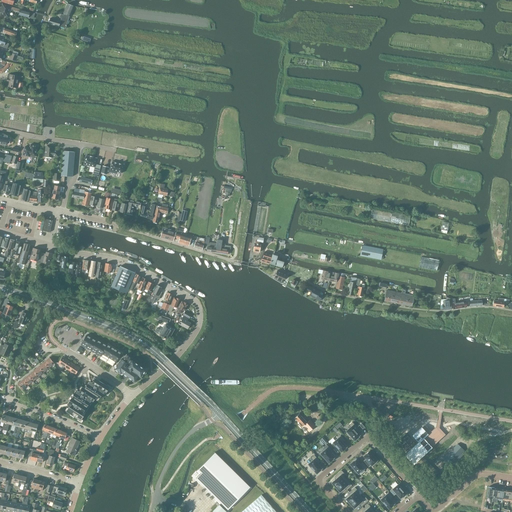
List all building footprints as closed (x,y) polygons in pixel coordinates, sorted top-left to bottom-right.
[(0,14),(8,17),(11,7),(2,3),(0,10),(0,14)] [(70,17),(74,6),(68,4),(63,14),(64,14),(63,15),(61,14),(60,18),(61,18),(60,21),(51,18),(48,27),(52,28),(53,25),(59,27),(66,29),(69,17),(70,17)] [(28,18),(30,12),(20,10),(18,16),(28,18)] [(5,28),(2,27),(0,26),(0,36),(4,38),(5,33),(15,37),(17,32),(11,30),(12,27),(8,26),(7,29),(5,28)] [(81,40),(89,43),(91,38),(83,35),(81,40)] [(9,44),(5,42),(6,40),(0,37),(0,43),(0,44),(0,45),(0,46),(7,49),(9,44)] [(5,71),(9,66),(10,63),(7,62),(6,65),(2,69),(5,71)] [(17,88),(19,76),(8,74),(7,79),(10,79),(8,87),(17,88)] [(9,136),(0,134),(0,143),(7,145),(8,143),(9,144),(10,139),(8,139),(9,136)] [(38,146),(30,145),(30,148),(25,147),(23,155),(28,156),(28,154),(35,156),(38,146)] [(58,157),(59,150),(53,150),(53,147),(46,146),(45,157),(52,157),(52,156),(58,157)] [(62,163),(61,176),(73,177),(75,152),(63,151),(62,163)] [(5,155),(3,162),(10,164),(12,157),(5,155)] [(90,157),(86,156),(84,165),(94,167),(93,173),(99,174),(101,166),(95,165),(97,159),(97,158),(93,157),(92,157),(92,158),(90,157),(91,157),(90,156),(90,157)] [(117,163),(112,162),(112,161),(112,162),(110,168),(108,168),(108,167),(103,166),(101,173),(107,174),(107,172),(110,172),(111,171),(122,173),(124,165),(124,164),(119,163),(119,164),(117,163)] [(13,183),(10,195),(18,196),(21,185),(13,183)] [(158,194),(157,201),(161,202),(162,197),(163,197),(165,197),(165,195),(167,196),(168,190),(164,189),(164,185),(160,184),(159,188),(158,194)] [(54,189),(52,198),(58,199),(60,192),(63,192),(64,188),(61,187),(54,185),(54,189)] [(79,193),(79,189),(75,188),(74,192),(73,192),(72,197),(83,199),(82,205),(89,206),(92,193),(85,192),(84,194),(79,193)] [(28,202),(31,191),(24,189),(21,200),(28,202)] [(111,210),(113,199),(107,198),(105,204),(106,205),(105,208),(111,210)] [(140,208),(141,202),(130,199),(129,200),(128,204),(126,213),(132,215),(134,207),(140,208)] [(122,203),(120,212),(126,213),(128,204),(129,200),(126,200),(125,204),(122,203)] [(149,211),(147,218),(151,219),(150,221),(152,221),(153,219),(152,219),(156,204),(151,203),(149,211)] [(147,218),(149,211),(145,210),(146,205),(143,204),(140,217),(147,218)] [(156,205),(152,222),(153,222),(153,223),(156,224),(157,223),(158,223),(160,212),(167,214),(168,208),(167,208),(168,206),(167,205),(162,204),(161,207),(156,205)] [(410,215),(372,208),(370,218),(408,225),(410,215)] [(50,232),(53,221),(45,219),(44,219),(45,219),(42,230),(50,232)] [(448,223),(442,222),(440,233),(446,234),(448,223)] [(163,230),(161,237),(173,241),(176,232),(176,231),(164,227),(163,229),(163,230)] [(191,241),(192,238),(177,233),(175,238),(179,239),(178,243),(189,246),(190,241),(191,241)] [(215,253),(217,244),(209,243),(210,238),(209,237),(208,239),(206,239),(204,244),(206,244),(205,249),(207,249),(207,251),(215,253)] [(9,239),(5,238),(5,239),(3,238),(0,246),(6,248),(9,239)] [(205,242),(205,239),(199,238),(198,240),(197,239),(196,243),(195,243),(194,248),(202,250),(205,242)] [(263,243),(263,238),(258,238),(257,242),(255,242),(255,244),(254,244),(253,251),(259,252),(261,245),(260,245),(260,242),(263,243)] [(12,250),(15,241),(10,239),(7,250),(6,251),(6,254),(5,257),(7,257),(9,252),(9,249),(12,250)] [(217,239),(217,244),(215,253),(228,254),(228,253),(230,253),(231,246),(225,245),(226,243),(224,240),(217,239)] [(19,255),(20,253),(23,243),(17,241),(13,254),(19,255)] [(31,245),(24,243),(22,251),(28,253),(31,245)] [(381,260),(383,249),(362,245),(360,256),(381,260)] [(40,262),(42,256),(39,255),(40,250),(33,248),(30,259),(37,261),(36,265),(39,266),(40,262)] [(27,260),(29,253),(22,251),(20,258),(18,258),(17,261),(19,261),(18,263),(19,263),(19,264),(20,264),(23,265),(24,265),(24,264),(25,265),(24,267),(27,268),(29,261),(27,260)] [(50,265),(53,254),(46,252),(45,256),(42,256),(40,262),(39,266),(42,267),(43,263),(50,265)] [(270,264),(272,255),(267,253),(264,252),(261,261),(270,264)] [(64,258),(62,258),(63,255),(57,253),(55,260),(61,262),(60,264),(61,266),(62,267),(66,268),(68,257),(65,257),(64,258)] [(272,255),(270,264),(276,266),(281,267),(284,261),(278,259),(277,258),(277,255),(273,254),(272,255)] [(439,260),(421,256),(419,267),(437,270),(439,260)] [(70,262),(68,272),(74,273),(74,276),(79,277),(81,268),(81,265),(78,264),(78,263),(70,262)] [(114,273),(114,269),(111,268),(112,264),(106,263),(104,271),(114,273)] [(117,272),(115,279),(111,286),(126,293),(128,288),(131,290),(135,282),(137,283),(141,276),(136,274),(133,281),(132,280),(135,273),(120,266),(119,268),(117,267),(115,271),(117,272)] [(285,279),(287,274),(277,270),(274,278),(281,283),(283,278),(285,279)] [(323,274),(322,279),(329,281),(331,272),(324,270),(323,274)] [(331,272),(329,281),(336,282),(337,278),(338,278),(338,277),(338,276),(339,274),(338,274),(331,272)] [(338,278),(336,289),(342,290),(345,278),(345,277),(338,276),(338,277),(338,278)] [(356,283),(357,278),(354,277),(353,282),(350,282),(347,294),(353,295),(356,283)] [(143,291),(145,286),(144,286),(147,280),(143,278),(137,289),(143,291)] [(151,296),(150,295),(152,291),(151,291),(154,284),(148,282),(145,288),(148,290),(147,293),(148,294),(145,298),(149,300),(151,296)] [(159,298),(162,293),(160,292),(162,288),(157,285),(153,293),(152,295),(159,298)] [(319,301),(322,296),(323,294),(320,292),(309,286),(306,290),(311,292),(309,296),(319,301)] [(385,301),(394,303),(402,305),(405,294),(387,290),(385,301)] [(167,311),(170,305),(169,303),(172,295),(168,292),(161,309),(167,311)] [(405,294),(402,305),(411,307),(414,296),(405,294)] [(177,307),(178,303),(180,299),(174,297),(169,310),(172,312),(174,306),(177,307)] [(446,297),(446,301),(444,301),(444,304),(442,304),(443,310),(451,309),(451,301),(451,299),(446,297)] [(509,303),(509,300),(504,299),(498,298),(498,301),(494,300),(493,306),(503,308),(504,302),(506,302),(506,303),(509,303)] [(183,311),(188,304),(182,301),(179,307),(177,306),(176,311),(178,312),(180,310),(183,311)] [(7,321),(13,307),(6,305),(3,313),(2,313),(2,312),(0,311),(0,317),(1,316),(5,317),(4,320),(7,321)] [(27,321),(28,320),(28,319),(28,318),(27,318),(29,314),(23,312),(19,322),(15,321),(13,327),(16,329),(18,325),(20,326),(21,323),(25,325),(26,321),(27,321)] [(187,329),(191,323),(186,320),(187,318),(182,315),(177,323),(187,329)] [(168,340),(174,329),(165,324),(160,335),(163,337),(164,338),(164,337),(168,340)] [(96,341),(87,335),(80,345),(100,357),(102,355),(105,356),(102,361),(114,368),(114,369),(122,375),(123,374),(135,382),(139,375),(141,377),(146,370),(132,360),(132,361),(129,359),(130,357),(128,356),(128,355),(126,354),(125,356),(121,353),(108,344),(107,346),(97,340),(96,341)] [(11,347),(5,344),(4,346),(1,344),(0,346),(0,354),(1,353),(7,356),(11,347)] [(64,367),(68,361),(62,357),(58,363),(64,367)] [(44,362),(49,368),(54,364),(49,358),(44,362)] [(70,371),(74,364),(68,361),(64,367),(70,371)] [(44,372),(49,368),(44,362),(39,366),(44,372)] [(74,364),(70,371),(76,375),(80,368),(74,364)] [(38,377),(44,372),(39,366),(33,371),(38,377)] [(33,381),(38,377),(33,371),(28,375),(33,381)] [(28,386),(33,381),(28,375),(23,380),(28,386)] [(97,396),(96,396),(99,398),(104,391),(106,392),(105,393),(105,394),(109,387),(95,378),(92,383),(91,382),(90,382),(89,382),(86,386),(85,388),(97,396)] [(22,390),(28,386),(23,380),(17,384),(22,390)] [(97,396),(85,388),(82,387),(79,392),(78,391),(77,391),(76,391),(72,397),(88,409),(96,396),(97,396)] [(82,418),(88,409),(72,397),(67,404),(68,405),(68,406),(69,407),(66,411),(80,421),(82,418)] [(5,430),(9,416),(3,414),(2,418),(0,417),(0,424),(0,425),(1,422),(4,423),(3,427),(4,427),(3,430),(5,430)] [(297,415),(295,417),(295,418),(294,419),(299,425),(298,426),(301,429),(304,427),(309,432),(315,426),(310,420),(307,423),(300,414),(297,416),(297,415)] [(12,425),(14,418),(9,416),(5,430),(7,431),(8,428),(9,428),(9,424),(12,425)] [(26,421),(20,419),(16,433),(19,434),(21,427),(24,428),(26,421)] [(347,431),(347,432),(347,433),(349,436),(350,435),(355,440),(358,437),(357,437),(359,435),(358,433),(360,431),(358,429),(356,427),(352,422),(350,425),(351,427),(347,431)] [(36,432),(38,425),(32,423),(28,437),(30,438),(31,434),(32,434),(32,431),(36,432)] [(48,432),(51,426),(45,424),(43,430),(45,431),(42,437),(43,437),(42,441),(44,442),(46,437),(48,432)] [(54,435),(56,429),(51,426),(48,432),(46,437),(48,438),(49,436),(50,436),(51,433),(54,435)] [(419,443),(405,455),(414,464),(431,448),(423,439),(430,433),(423,426),(413,436),(419,443)] [(430,433),(423,439),(431,448),(445,434),(439,428),(436,427),(430,433)] [(55,447),(60,437),(62,431),(56,429),(54,435),(57,436),(54,443),(53,444),(52,446),(55,447)] [(67,441),(69,436),(67,435),(68,433),(62,431),(60,437),(55,447),(58,448),(61,443),(59,443),(61,437),(65,439),(65,440),(67,441)] [(397,442),(407,453),(416,445),(406,435),(406,434),(397,442)] [(338,438),(333,443),(334,443),(333,444),(336,447),(337,447),(341,452),(344,449),(346,447),(342,442),(344,440),(340,435),(338,438)] [(74,456),(77,450),(76,449),(80,441),(73,438),(68,447),(69,448),(67,453),(74,456)] [(8,446),(9,442),(6,442),(5,446),(1,445),(0,446),(0,453),(5,454),(7,446),(8,446)] [(7,446),(5,454),(11,456),(13,447),(14,448),(15,444),(9,442),(8,446),(7,446)] [(44,452),(44,449),(46,444),(41,443),(40,448),(38,454),(36,461),(42,463),(45,456),(41,455),(41,452),(44,452)] [(11,456),(17,457),(19,449),(20,449),(21,445),(15,444),(14,448),(13,447),(11,456)] [(458,444),(446,456),(454,464),(466,452),(460,446),(458,444)] [(326,445),(324,447),(326,449),(321,454),(321,455),(323,458),(324,458),(329,463),(332,460),(331,460),(333,458),(329,453),(332,451),(326,445)] [(27,452),(28,447),(25,446),(24,450),(20,449),(19,449),(17,457),(23,459),(25,451),(27,452)] [(38,454),(40,448),(37,447),(36,450),(36,453),(32,453),(30,459),(36,461),(38,454)] [(52,465),(55,457),(53,456),(55,451),(50,449),(48,455),(50,455),(47,464),(52,465)] [(200,475),(196,478),(228,510),(250,487),(215,452),(196,471),(200,475)] [(366,459),(364,461),(369,467),(371,465),(372,465),(377,461),(369,452),(366,454),(366,455),(364,456),(366,459)] [(311,457),(306,461),(309,464),(309,465),(309,466),(311,469),(312,468),(317,473),(320,471),(319,470),(321,468),(317,464),(320,462),(314,456),(312,458),(311,457)] [(451,467),(454,464),(446,456),(443,459),(451,467)] [(423,458),(419,462),(434,477),(438,473),(423,458)] [(364,470),(366,468),(362,463),(360,465),(356,460),(354,462),(353,462),(350,464),(355,470),(354,470),(357,473),(358,473),(363,469),(364,470)] [(74,471),(76,466),(65,462),(64,465),(67,466),(67,469),(69,470),(71,471),(74,471)] [(332,483),(336,487),(346,479),(342,475),(344,473),(341,471),(335,476),(337,479),(332,483)] [(8,485),(10,477),(6,476),(7,474),(1,473),(0,475),(0,481),(5,482),(6,482),(5,484),(8,485)] [(25,484),(25,483),(27,477),(21,476),(19,482),(17,490),(19,490),(21,483),(25,484)] [(36,492),(40,481),(34,479),(31,488),(35,489),(35,492),(36,492)] [(346,479),(336,487),(337,489),(337,490),(339,492),(345,487),(347,490),(352,486),(346,479)] [(43,491),(45,482),(40,481),(36,492),(38,493),(40,490),(43,491)] [(56,492),(57,492),(59,493),(58,495),(63,497),(64,495),(65,495),(65,494),(66,494),(67,492),(66,492),(67,489),(55,485),(54,487),(54,488),(57,489),(56,492)] [(393,489),(392,488),(390,491),(394,495),(396,493),(400,498),(402,496),(403,497),(406,494),(401,489),(402,488),(399,485),(399,486),(398,485),(393,489)] [(349,502),(350,504),(360,495),(356,491),(357,490),(355,488),(349,492),(351,495),(345,500),(348,503),(349,502)] [(384,503),(389,509),(392,506),(392,505),(394,504),(390,499),(392,497),(388,492),(385,495),(386,495),(381,500),(382,500),(381,501),(384,504),(384,503)] [(60,509),(62,503),(55,500),(55,497),(49,495),(47,501),(54,503),(53,504),(52,506),(60,509)] [(360,495),(350,504),(354,508),(359,504),(361,506),(368,501),(365,498),(364,499),(360,495)] [(275,511),(262,496),(242,511),(275,511)] [(17,511),(19,504),(16,503),(16,500),(14,499),(11,511),(17,511)] [(22,511),(25,502),(23,501),(22,504),(19,504),(17,511),(22,511)] [(25,502),(22,511),(28,511),(29,510),(30,510),(31,506),(27,505),(27,502),(25,502)]
